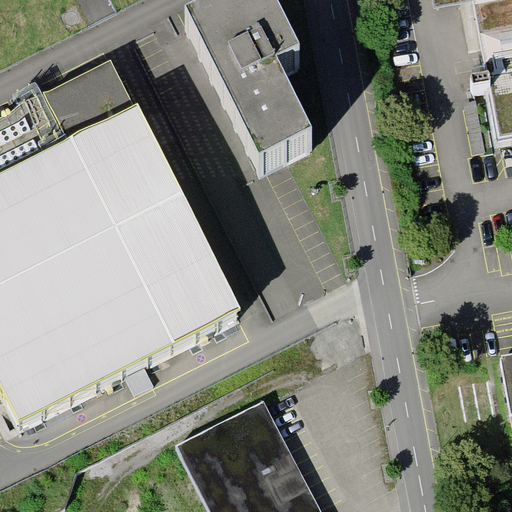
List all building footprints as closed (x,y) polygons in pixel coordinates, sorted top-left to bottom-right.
[(280,69),(244,0),(222,0),(165,29),(240,177),(293,150),(258,81),(280,69)] [(471,1),(500,141),(511,138),(511,0),(435,0),(438,8),(471,1)] [(0,421),(5,431),(228,320),(104,71),(0,123),(0,421)] [(295,307),(187,94),(160,108),(268,320),(295,307)] [(511,359),(501,361),(511,422),(511,359)] [(495,379),(458,387),(466,422),(503,414),(495,379)] [(265,409),(318,511),(319,511),(344,499),(318,448),(291,396),(265,409)] [(262,403),(172,449),(204,511),(318,511),(265,409),(262,403)]
